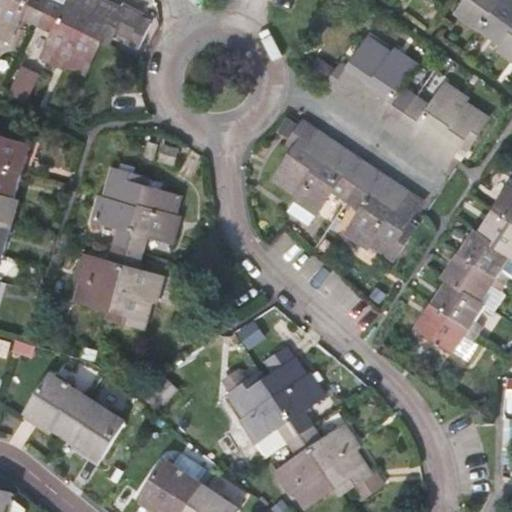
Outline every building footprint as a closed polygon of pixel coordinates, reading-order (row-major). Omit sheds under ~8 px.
[(26,17),(42,25),(48,13),(35,6),(21,0),(0,0),(0,35),(13,42),(26,17)] [(21,0),(35,6),(48,13),(53,2),(54,1),(52,0),(21,0)] [(73,0),(69,8),(54,1),(53,2),(48,13),(104,41),(112,45),(117,34),(132,41),(145,15),(130,8),(128,13),(102,0),(73,0)] [(485,31),(506,0),(468,0),(459,12),(485,31)] [(511,0),(506,0),(485,31),(507,48),(511,41),(511,0)] [(48,13),(42,25),(57,32),(45,57),(66,68),(68,63),(88,73),(104,41),(48,13)] [(358,74),(370,82),(382,91),(395,99),(406,106),(412,111),(421,98),(405,87),(419,64),(396,50),(394,54),(371,39),(351,70),(358,74)] [(30,100),(41,71),(23,64),(12,93),(30,100)] [(358,74),(351,70),(346,66),(332,87),(330,89),(342,97),(358,74)] [(354,105),(370,82),(358,74),(342,97),(349,102),(354,105)] [(367,114),(382,91),(370,82),(354,105),(367,114)] [(412,111),(418,114),(429,122),(437,127),(441,130),(452,138),(464,145),(469,148),(489,118),(468,103),(471,99),(449,84),(434,106),(421,98),(412,111)] [(379,122),(395,99),(382,91),(367,114),(379,122)] [(390,129),(406,106),(395,99),(379,122),(390,129)] [(402,137),(418,114),(412,111),(406,106),(390,129),(399,136),(402,137)] [(413,145),(429,122),(418,114),(402,137),(406,140),(413,145)] [(425,153),(441,130),(437,127),(429,122),(413,145),(422,151),(425,153)] [(307,123),(306,125),(292,145),(298,148),(306,154),(320,131),(307,123)] [(452,138),(441,130),(425,153),(436,161),(452,138)] [(320,131),(306,154),(317,162),(332,139),(320,131)] [(0,166),(26,174),(34,147),(0,137),(0,166)] [(464,145),(452,138),(436,161),(448,169),(456,157),(464,145)] [(323,166),(329,170),(343,146),(340,144),(332,139),(317,162),(323,166)] [(329,170),(342,178),(357,155),(343,146),(329,170)] [(182,153),(167,148),(162,164),(177,169),(182,153)] [(329,170),(323,166),(317,162),(306,154),(298,148),(277,180),(300,195),(297,200),(290,211),(313,226),(320,215),(335,192),(350,202),(358,189),(353,186),(342,178),(329,170)] [(342,178),(353,186),(368,163),(357,155),(342,178)] [(358,189),(365,194),(379,170),(368,163),(353,186),(358,189)] [(0,195),(18,201),(26,174),(0,166),(0,195)] [(372,199),(376,201),(391,178),(379,170),(365,194),(372,199)] [(143,210),(151,182),(113,171),(106,198),(102,197),(95,221),(123,229),(118,246),(131,250),(143,210)] [(376,201),(388,209),(403,186),(391,178),(376,201)] [(164,185),(151,182),(143,210),(131,250),(145,254),(149,236),(175,243),(182,218),(178,217),(183,198),(162,192),(164,185)] [(388,209),(399,217),(414,194),(403,186),(388,209)] [(416,228),(411,225),(399,217),(388,209),(376,201),(372,199),(365,194),(358,189),(350,202),(365,211),(349,235),(371,249),(374,244),(395,259),(416,228)] [(511,190),(498,212),(511,220),(511,190)] [(414,194),(399,217),(411,225),(420,212),(426,202),(414,194)] [(0,224),(14,229),(22,202),(18,201),(0,195),(0,224)] [(511,220),(498,212),(483,235),(511,254),(511,220)] [(0,253),(2,254),(7,256),(14,229),(0,224),(0,253)] [(511,254),(483,235),(479,232),(463,256),(508,285),(511,278),(511,254)] [(78,301),(113,311),(131,250),(118,246),(114,263),(86,256),(79,281),(83,283),(78,301)] [(113,311),(112,317),(148,327),(155,302),(159,303),(166,278),(140,271),(145,254),(131,250),(113,311)] [(452,282),(484,303),(495,287),(503,293),(508,285),(463,256),(448,279),(452,282)] [(478,322),(488,306),(484,303),(452,282),(437,305),(480,333),(484,326),(478,322)] [(480,333),(437,305),(422,329),(470,360),(480,345),(475,342),(480,333)] [(279,377),(270,383),(292,417),(305,435),(316,428),(304,411),(326,395),(314,377),(311,379),(291,349),(270,364),(279,377)] [(270,458),(293,443),(305,435),(292,417),(270,383),(265,375),(252,383),(244,371),(227,382),(235,394),(234,395),(250,419),(246,422),(259,442),(270,458)] [(54,377),(30,414),(56,431),(67,438),(81,416),(91,400),(54,377)] [(79,446),(105,463),(130,424),(91,400),(81,416),(67,438),(79,446)] [(56,431),(30,414),(27,419),(52,436),(56,431)] [(357,485),(374,474),(357,450),(361,447),(348,427),(326,442),(316,428),(305,435),(338,486),(344,494),(357,485)] [(308,507),(338,486),(305,435),(293,443),(303,458),(280,473),(293,493),(297,491),(308,507)] [(105,463),(79,446),(76,451),(101,468),(105,463)] [(163,511),(187,511),(205,487),(168,462),(144,499),(163,511)] [(379,471),(374,474),(357,485),(366,500),(388,485),(379,471)] [(241,511),(242,511),(205,487),(187,511),(241,511)] [(0,511),(11,511),(15,494),(0,490),(0,511)] [(163,511),(144,499),(140,504),(152,511),(163,511)]
